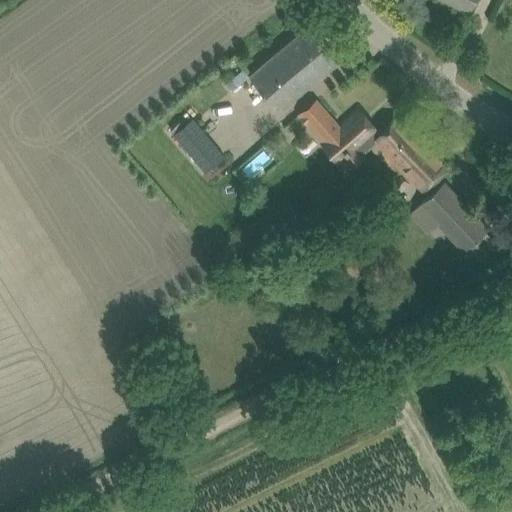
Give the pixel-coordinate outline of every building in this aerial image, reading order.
[(450,0),(469,9),(473,0),(450,0)] [(310,25),(295,37),(250,75),(279,110),(339,59),(310,25)] [(361,149),(339,123),(318,99),(299,113),(345,163),(361,149)] [(398,116),(380,133),(377,129),(379,128),(359,105),(339,123),(361,149),(345,163),(351,169),(365,155),(363,153),(375,142),(376,143),(372,147),(389,165),(398,175),(403,170),(428,147),(398,116)] [(428,147),(403,170),(424,191),(448,168),(428,147)] [(385,190),(394,199),(409,182),(400,174),(385,190)] [(410,212),(429,232),(439,222),(465,250),(467,248),(478,259),(497,241),(486,230),(489,227),(444,180),(410,212)]
